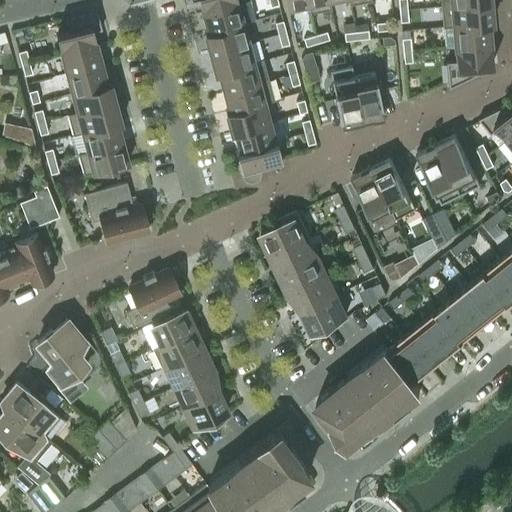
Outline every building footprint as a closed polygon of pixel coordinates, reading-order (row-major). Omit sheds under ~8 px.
[(190,0),(199,0),(202,11),(237,1),(237,0),(190,0)] [(310,11),(307,0),(285,0),(287,6),(307,2),(309,12),(310,11)] [(307,0),(310,11),(330,7),(328,0),(307,0)] [(397,0),(399,9),(407,8),(406,0),(397,0)] [(442,25),(491,21),(490,0),(440,5),(442,25)] [(237,1),(202,11),(207,30),(204,31),(243,21),(237,1)] [(399,9),(400,21),(408,20),(407,8),(399,9)] [(60,51),(96,42),(93,29),(101,27),(96,10),(64,18),(67,28),(55,31),(60,51)] [(274,21),(277,33),(285,31),(282,19),(274,21)] [(376,30),(388,28),(387,20),(375,22),(376,30)] [(204,31),(209,51),(248,41),(243,21),(204,31)] [(454,44),(490,41),(488,21),(492,21),(491,21),(442,25),(442,26),(452,25),(454,44)] [(367,29),(355,30),(356,38),(368,37),(367,29)] [(326,30),(314,33),(317,41),(328,38),(326,30)] [(356,38),(355,30),(343,31),(344,39),(356,38)] [(288,43),(285,31),(277,33),(281,45),(288,43)] [(317,41),(314,33),(303,37),(305,45),(317,41)] [(393,38),(389,34),(381,35),(382,44),(394,42),(393,38)] [(409,36),(401,37),(402,49),(410,48),(409,36)] [(248,41),(209,51),(214,71),(262,58),(262,57),(253,60),(248,41)] [(490,41),(454,44),(455,59),(445,60),(448,86),(477,72),(477,71),(476,64),(492,62),(490,41)] [(66,71),(101,62),(96,42),(60,51),(66,71)] [(17,51),(21,62),(29,60),(25,48),(17,51)] [(410,48),(402,49),(403,61),(412,60),(410,48)] [(319,77),(311,49),(303,52),(301,57),(308,80),(319,77)] [(218,70),(223,89),(268,78),(262,58),(214,71),(215,71),(218,70)] [(285,61),(288,72),(296,70),(293,58),(285,61)] [(21,62),(24,74),(32,72),(29,60),(21,62)] [(71,91),(110,80),(109,80),(106,81),(101,62),(66,71),(71,91)] [(362,120),(367,119),(383,115),(373,68),(353,73),(351,63),(350,64),(362,120)] [(362,120),(350,64),(329,68),(341,124),(362,120)] [(299,82),(296,70),(288,72),(291,84),(299,82)] [(268,78),(223,89),(228,109),(225,109),(225,110),(273,98),(268,78)] [(67,113),(115,100),(110,80),(71,91),(76,110),(67,112),(67,113)] [(28,90),(31,102),(39,100),(36,88),(28,90)] [(225,110),(230,130),(269,119),(264,101),(273,98),(225,110)] [(295,100),(298,112),(306,110),(303,98),(295,100)] [(67,113),(72,133),(120,120),(115,100),(67,113)] [(508,137),(511,133),(511,106),(511,108),(507,103),(479,117),(491,132),(499,126),(508,137)] [(33,110),(36,121),(44,119),(41,108),(33,110)] [(301,120),(304,131),(311,129),(308,118),(301,120)] [(44,119),(36,121),(39,133),(47,131),(44,119)] [(269,119),(230,130),(233,130),(238,148),(235,149),(276,139),(276,138),(274,139),(269,119)] [(77,152),(122,140),(117,121),(120,120),(72,133),(82,131),(86,149),(77,152)] [(315,141),(311,129),(304,131),(307,143),(315,141)] [(436,140),(461,192),(480,182),(455,131),(436,140)] [(237,158),(241,173),(241,175),(242,176),(243,178),(244,179),(246,180),(248,180),(249,180),(251,180),(253,180),(254,180),(256,179),(257,178),(258,176),(259,175),(260,173),(260,171),(260,170),(259,165),(281,159),(276,139),(235,149),(238,158),(237,158)] [(122,140),(77,152),(83,173),(128,161),(122,140)] [(461,192),(436,140),(416,150),(441,201),(461,192)] [(476,145),(481,156),(488,153),(483,142),(476,145)] [(55,159),(51,147),(44,149),(47,161),(55,159)] [(488,153),(481,156),(486,167),(493,164),(488,153)] [(391,154),(371,164),(396,216),(416,206),(391,154)] [(55,159),(47,161),(50,172),(58,170),(55,159)] [(396,216),(371,164),(352,173),(373,216),(392,207),(396,216)] [(504,188),(509,190),(511,187),(511,184),(506,177),(500,181),(504,188)] [(132,204),(126,180),(83,191),(91,220),(100,218),(106,241),(121,236),(122,238),(134,235),(133,233),(148,229),(141,201),(132,204)] [(33,189),(35,194),(45,220),(58,215),(46,183),(33,189)] [(487,195),(491,203),(497,198),(499,193),(497,189),(487,195)] [(29,226),(45,220),(35,194),(19,200),(29,226)] [(344,203),(334,207),(340,219),(349,215),(344,203)] [(493,213),(498,220),(508,212),(502,205),(493,213)] [(456,231),(444,206),(433,211),(447,239),(456,231)] [(261,231),(270,252),(308,234),(296,208),(275,218),(278,223),(261,231)] [(437,246),(447,239),(433,211),(422,216),(437,246)] [(498,220),(493,213),(483,221),(488,228),(498,220)] [(355,227),(349,215),(340,219),(346,231),(355,227)] [(42,246),(36,231),(15,239),(31,280),(52,271),(46,257),(48,256),(44,245),(42,246)] [(461,239),(466,246),(476,238),(471,231),(461,239)] [(270,252),(280,271),(318,254),(308,234),(270,252)] [(0,273),(6,290),(7,289),(5,285),(28,276),(30,280),(31,280),(15,239),(14,240),(15,242),(0,247),(0,273)] [(466,246),(461,239),(451,247),(456,254),(466,246)] [(353,246),(358,258),(368,254),(362,242),(353,246)] [(511,245),(499,256),(511,272),(511,245)] [(318,254),(280,271),(289,291),(327,273),(318,254)] [(373,266),(368,254),(358,258),(364,270),(373,266)] [(429,264),(434,271),(444,263),(438,256),(429,264)] [(511,297),(511,272),(499,256),(483,269),(508,300),(511,297)] [(434,271),(429,264),(419,272),(424,279),(434,271)] [(180,292),(168,266),(154,272),(153,271),(142,276),(143,278),(129,284),(138,304),(125,310),(132,325),(176,304),(172,295),(180,292)] [(394,278),(401,275),(398,267),(387,273),(389,277),(394,278)] [(483,269),(467,282),(493,313),(508,300),(483,269)] [(327,273),(289,291),(298,311),(336,293),(327,273)] [(371,285),(377,298),(386,293),(380,281),(371,285)] [(493,313),(467,282),(451,294),(477,326),(493,313)] [(408,284),(398,292),(404,299),(414,291),(408,284)] [(404,299),(398,292),(389,300),(394,307),(404,299)] [(336,293),(298,311),(299,312),(303,310),(317,339),(334,325),(332,320),(346,313),(336,293)] [(451,294),(435,307),(461,338),(477,326),(451,294)] [(390,315),(382,305),(376,310),(384,320),(390,315)] [(150,322),(160,343),(193,327),(184,306),(150,322)] [(445,351),(461,338),(435,307),(420,320),(445,351)] [(51,328),(39,338),(36,340),(52,359),(46,364),(60,381),(74,369),(79,376),(93,364),(95,360),(96,355),(94,351),(85,339),(68,318),(53,331),(51,328)] [(420,320),(404,332),(429,364),(445,351),(420,320)] [(99,330),(105,343),(114,339),(108,326),(99,330)] [(164,364),(203,346),(193,327),(160,343),(168,361),(164,363),(164,364)] [(412,377),(429,364),(404,332),(387,346),(412,377)] [(203,346),(164,364),(174,384),(212,366),(203,346)] [(420,387),(387,346),(357,370),(356,368),(348,375),(347,375),(316,400),(329,416),(327,417),(335,426),(336,425),(349,440),(382,414),(384,416),(420,387)] [(118,347),(109,352),(115,364),(124,359),(118,347)] [(120,376),(121,376),(130,372),(124,359),(115,364),(120,376)] [(183,403),(221,386),(212,366),(174,384),(183,403)] [(16,379),(0,398),(43,434),(59,415),(40,399),(43,395),(39,392),(33,387),(30,390),(16,379)] [(127,391),(133,403),(142,399),(137,386),(127,391)] [(196,431),(210,421),(208,417),(226,408),(217,389),(222,387),(221,386),(183,403),(196,431)] [(0,399),(6,404),(0,410),(0,430),(4,433),(1,437),(7,442),(10,445),(13,441),(27,453),(35,459),(51,440),(43,434),(0,398),(0,399)] [(139,415),(148,411),(142,399),(133,403),(139,415)] [(106,418),(97,427),(116,447),(126,438),(106,418)] [(116,447),(97,427),(87,436),(106,457),(116,447)] [(161,434),(172,449),(178,444),(168,429),(161,434)] [(206,484),(208,487),(226,511),(258,511),(275,500),(273,497),(308,472),(296,455),(297,454),(291,445),(289,446),(277,430),(245,453),(236,460),(237,461),(206,484)] [(191,462),(178,444),(172,449),(185,467),(191,462)] [(137,474),(144,483),(156,474),(150,465),(137,474)] [(65,496),(64,495),(47,474),(37,482),(54,504),(65,496)] [(163,483),(156,474),(144,483),(151,492),(163,483)] [(37,482),(26,491),(42,511),(44,511),(54,504),(37,482)] [(201,511),(226,511),(208,487),(198,494),(194,489),(188,494),(201,511)] [(115,491),(103,500),(109,509),(121,500),(115,491)] [(201,511),(188,494),(171,507),(174,511),(201,511)] [(123,511),(128,509),(121,500),(109,509),(111,511),(123,511)]
